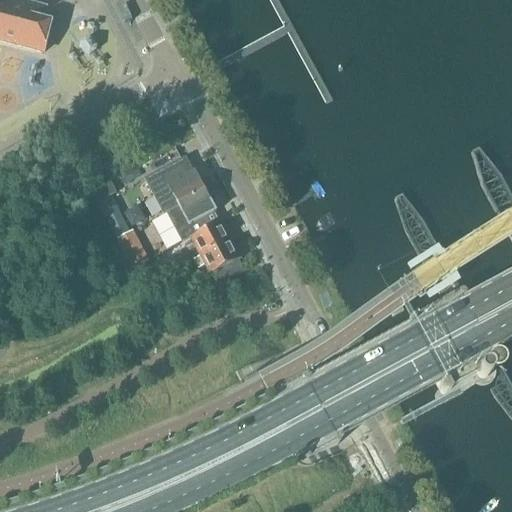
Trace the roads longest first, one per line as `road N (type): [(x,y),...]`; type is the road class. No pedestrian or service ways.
road 1 (primary): [(511,289),(237,434),(48,511)]
road 2 (residential): [(414,511),(171,71)]
road 3 (primary): [(145,511),(511,325)]
road 4 (residential): [(0,169),(171,71)]
